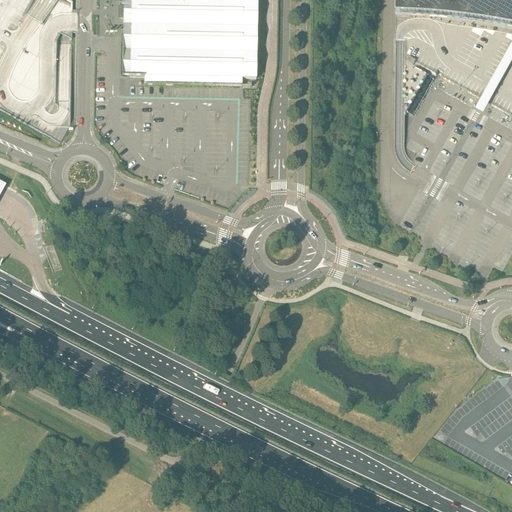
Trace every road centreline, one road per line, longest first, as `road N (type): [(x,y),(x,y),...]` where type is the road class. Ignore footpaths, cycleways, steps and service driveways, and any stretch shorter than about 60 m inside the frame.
road 1 (trunk): [(456,511),(65,320)]
road 2 (trunk): [(31,333),(394,511)]
road 3 (tertiary): [(301,216),(303,0)]
road 4 (tertiary): [(284,0),(278,211)]
road 5 (unclassified): [(180,464),(0,374)]
road 6 (tertiary): [(309,272),(483,329)]
road 7 (tertiary): [(489,311),(318,249)]
road 8 (tertiary): [(103,195),(246,242)]
road 9 (tertiary): [(252,228),(110,180)]
